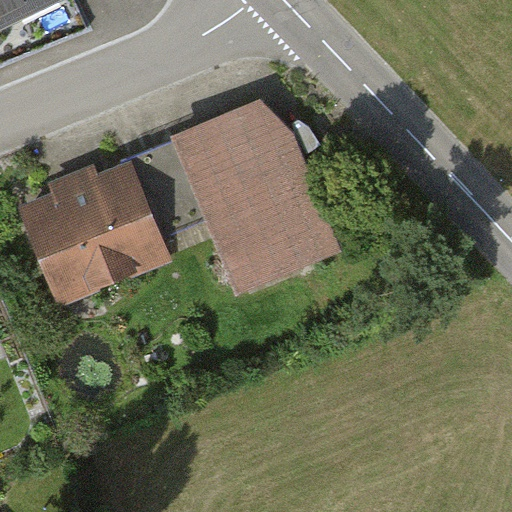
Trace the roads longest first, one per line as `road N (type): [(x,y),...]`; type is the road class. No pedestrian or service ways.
road 1 (tertiary): [(511,237),(287,0)]
road 2 (residential): [(262,0),(183,47),(0,125)]
